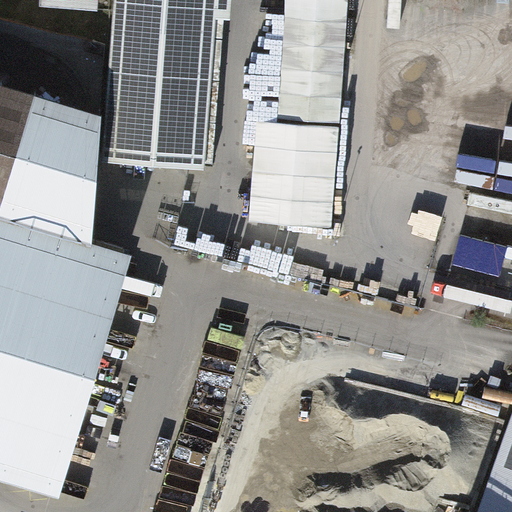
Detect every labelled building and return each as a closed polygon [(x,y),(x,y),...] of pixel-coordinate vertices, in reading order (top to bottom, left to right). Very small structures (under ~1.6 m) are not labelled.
[(226,0),(120,0),(106,160),(212,169),(226,0)] [(342,0),(281,0),(275,115),(335,119),(342,0)] [(0,474),(62,493),(132,252),(89,239),(102,112),(0,79),(0,474)] [(334,126),(254,120),(247,216),(328,221),(334,126)] [(271,242),(187,218),(179,245),(262,270),(271,242)] [(511,511),(511,389),(469,511),(511,511)]
